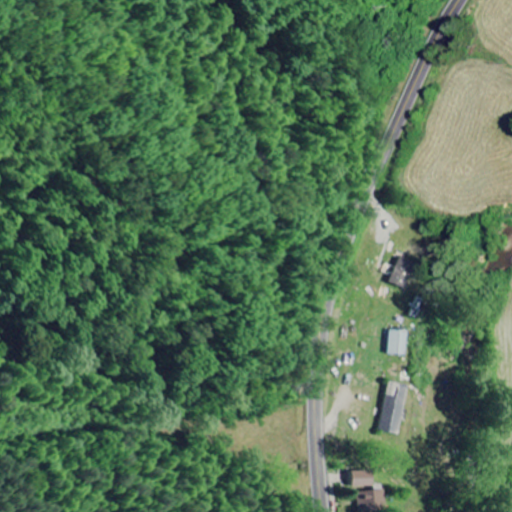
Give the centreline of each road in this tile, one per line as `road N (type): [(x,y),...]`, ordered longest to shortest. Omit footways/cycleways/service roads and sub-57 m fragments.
road 1 (secondary): [(329,511),(338,358),(373,185),(459,0)]
road 2 (residential): [(459,511),(511,400)]
